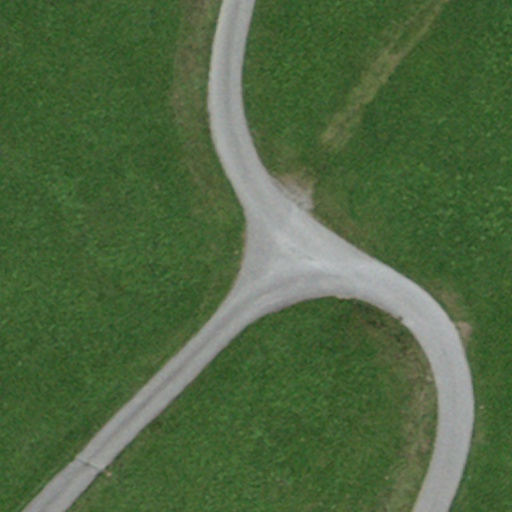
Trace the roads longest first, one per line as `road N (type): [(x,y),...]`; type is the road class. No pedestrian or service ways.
road 1 (unclassified): [(429,511),(454,408),(438,338),(420,312),(297,247),(43,511)]
road 2 (track): [(243,0),(238,151),(297,247)]
